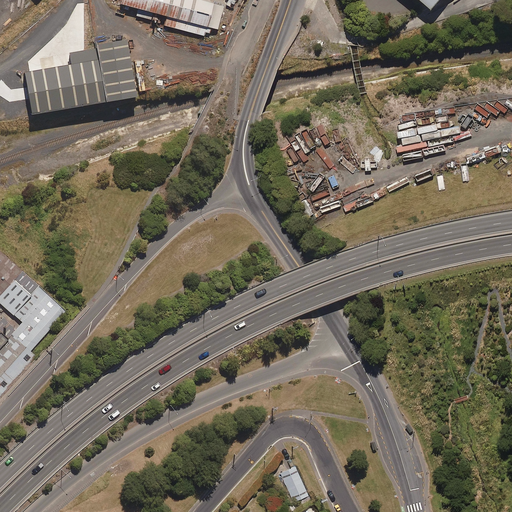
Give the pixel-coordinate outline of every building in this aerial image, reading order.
[(208,0),(123,0),(123,2),(217,27),(223,4),(208,0)] [(419,0),(430,9),(438,0),(419,0)] [(52,19),(44,12),(34,21),(42,29),(52,19)] [(97,59),(104,100),(136,95),(126,38),(95,43),(97,59)] [(104,100),(97,59),(24,71),(31,113),(104,100)] [(0,242),(0,295),(1,297),(3,296),(20,277),(28,267),(0,242)] [(28,318),(11,338),(0,350),(0,396),(2,399),(43,353),(37,347),(47,334),(65,301),(46,283),(38,292),(20,277),(3,296),(28,318)] [(0,350),(11,338),(0,327),(0,350)] [(293,465),(278,472),(292,501),(307,494),(293,465)]
